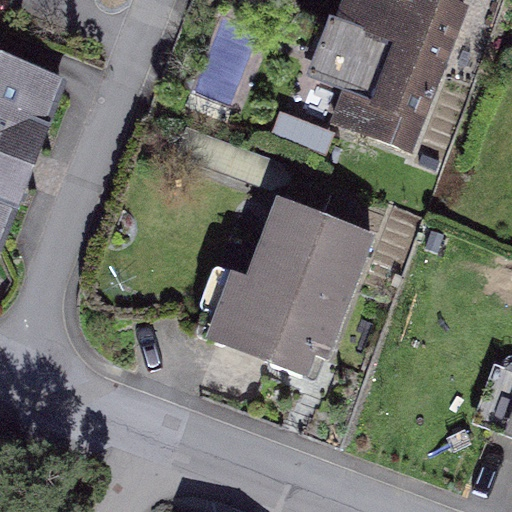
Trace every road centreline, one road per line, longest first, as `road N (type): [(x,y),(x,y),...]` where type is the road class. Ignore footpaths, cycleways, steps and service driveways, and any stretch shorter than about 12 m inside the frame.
road 1 (residential): [(151,422),(82,357),(70,245),(158,0)]
road 2 (residential): [(380,511),(151,422)]
